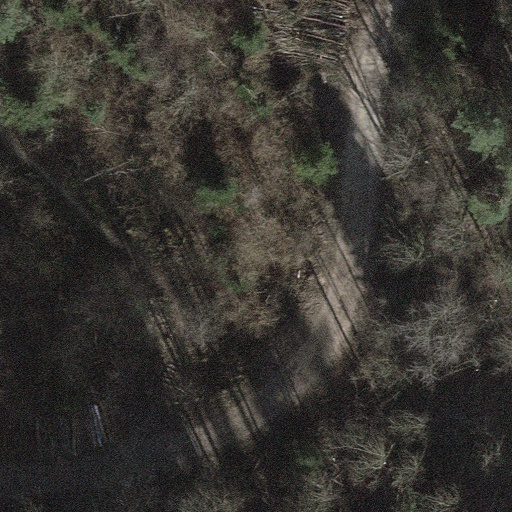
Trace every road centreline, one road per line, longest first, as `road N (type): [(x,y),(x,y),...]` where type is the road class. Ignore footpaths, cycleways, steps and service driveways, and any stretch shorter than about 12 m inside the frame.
road 1 (track): [(125,463),(189,447),(285,390),(349,302),(385,0)]
road 2 (track): [(0,484),(40,484),(125,463)]
